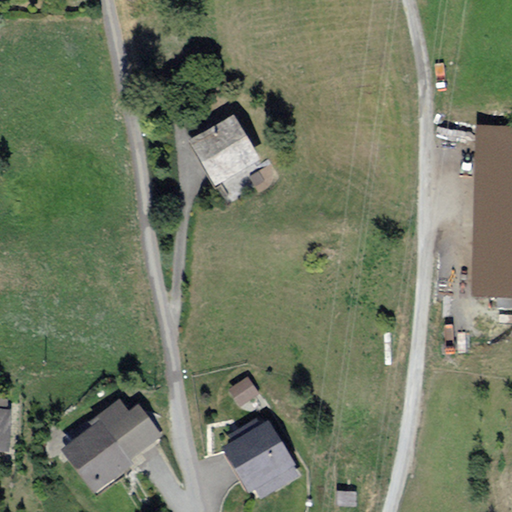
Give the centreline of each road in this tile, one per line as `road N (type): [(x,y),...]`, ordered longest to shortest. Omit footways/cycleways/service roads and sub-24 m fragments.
road 1 (residential): [(200,511),(104,0)]
road 2 (track): [(384,511),(416,339),(425,117),(403,0)]
